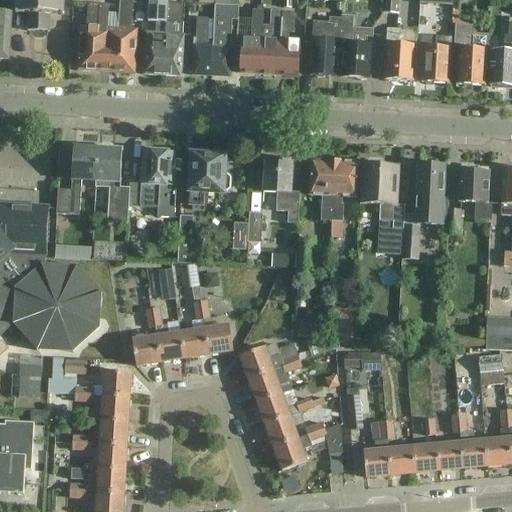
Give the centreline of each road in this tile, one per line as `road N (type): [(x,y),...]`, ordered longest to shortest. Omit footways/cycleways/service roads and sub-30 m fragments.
road 1 (residential): [(511,129),(0,103)]
road 2 (residential): [(255,511),(216,404),(204,397),(169,407),(160,511)]
